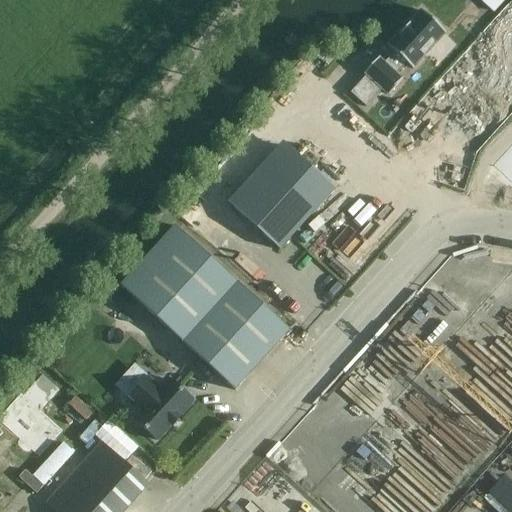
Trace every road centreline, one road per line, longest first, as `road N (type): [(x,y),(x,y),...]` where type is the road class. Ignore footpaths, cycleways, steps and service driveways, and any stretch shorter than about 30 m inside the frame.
road 1 (unclassified): [(186,511),(448,223),(511,230)]
road 2 (unclassified): [(0,274),(245,0)]
